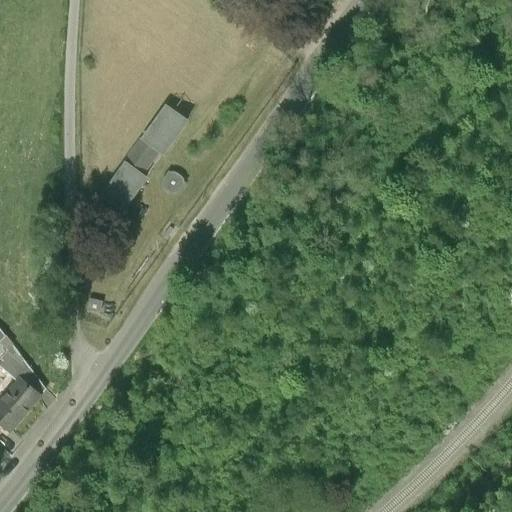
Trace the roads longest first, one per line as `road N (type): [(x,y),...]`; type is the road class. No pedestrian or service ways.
road 1 (unclassified): [(373,0),(103,381),(0,510)]
road 2 (track): [(103,381),(85,367),(74,336),(74,0)]
